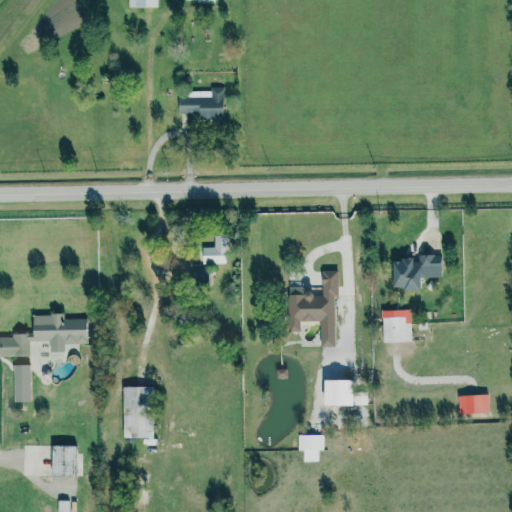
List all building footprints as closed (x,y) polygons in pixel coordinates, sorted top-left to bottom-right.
[(199,114),(199,120),(221,120),(222,87),(209,87),(209,92),(177,91),(177,114),(199,114)] [(201,247),(201,263),(225,264),(226,235),(213,235),(213,247),(201,247)] [(441,277),(441,255),(416,255),(416,259),(390,259),(389,289),(419,289),(419,277),(441,277)] [(207,283),(207,266),(191,267),(192,283),(207,283)] [(333,347),(333,296),(337,296),(337,270),(321,270),(321,296),(310,296),(310,294),(286,294),(287,331),(299,331),(298,321),(318,321),(319,347),(333,347)] [(410,309),(381,310),(382,343),(411,342),(410,309)] [(85,319),(64,319),(64,314),(31,314),(31,335),(0,335),(0,356),(29,356),(29,340),(85,340),(85,319)] [(150,386),(121,387),(122,438),(142,438),(142,444),(150,444),(150,386)] [(458,414),(488,413),(488,394),(457,395),(458,414)] [(302,462),(317,462),(318,450),(323,450),(323,435),(297,434),(297,450),(303,450),(302,462)] [(50,476),(75,476),(75,446),(50,445),(50,476)] [(57,511),(69,511),(69,501),(57,500),(57,511)]
